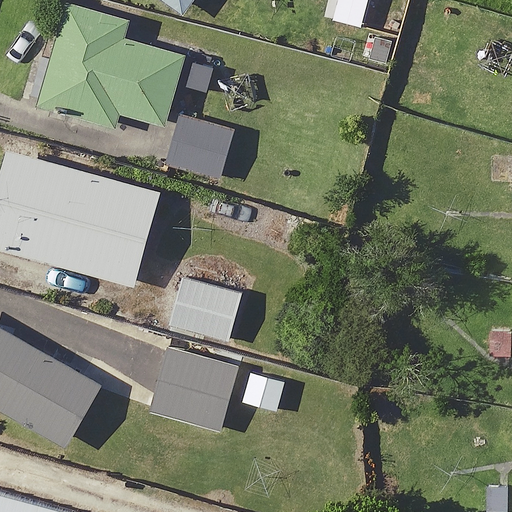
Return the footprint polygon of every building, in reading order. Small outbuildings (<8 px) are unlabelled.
[(176,49),(56,10),(29,96),(106,120),(111,104),(154,118),(176,49)] [(225,121),(170,108),(158,158),(213,171),(225,121)] [(151,185),(0,142),(0,244),(125,279),(151,185)] [(236,287),(173,269),(160,317),(222,335),(236,287)] [(90,375),(0,329),(0,409),(58,438),(90,375)] [(231,362),(162,343),(145,406),(214,425),(231,362)] [(82,511),(0,490),(0,511),(82,511)]
